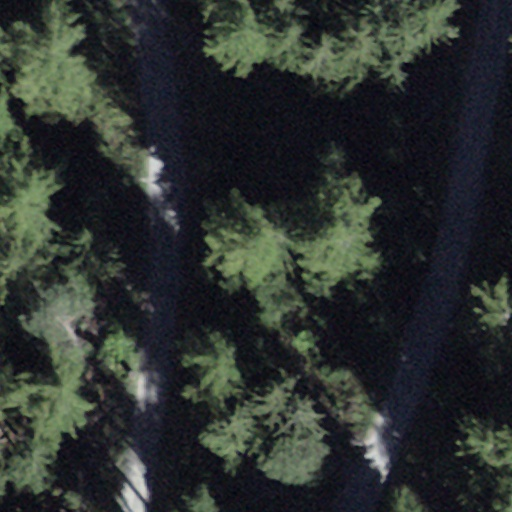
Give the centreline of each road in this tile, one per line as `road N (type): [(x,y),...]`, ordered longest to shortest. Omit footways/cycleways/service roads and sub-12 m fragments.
road 1 (track): [(366,511),(432,291),(497,0)]
road 2 (track): [(143,0),(175,228),(144,411),(141,511)]
